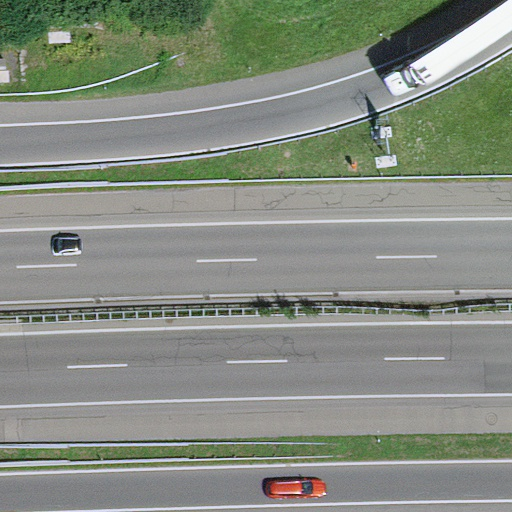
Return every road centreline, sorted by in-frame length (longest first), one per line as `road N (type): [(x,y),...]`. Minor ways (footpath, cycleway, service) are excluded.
road 1 (motorway): [(511,19),(473,47),(379,88),(270,119),(0,145)]
road 2 (motorway): [(511,255),(0,267)]
road 3 (motorway): [(0,369),(511,357)]
road 4 (motorway): [(0,493),(511,482)]
